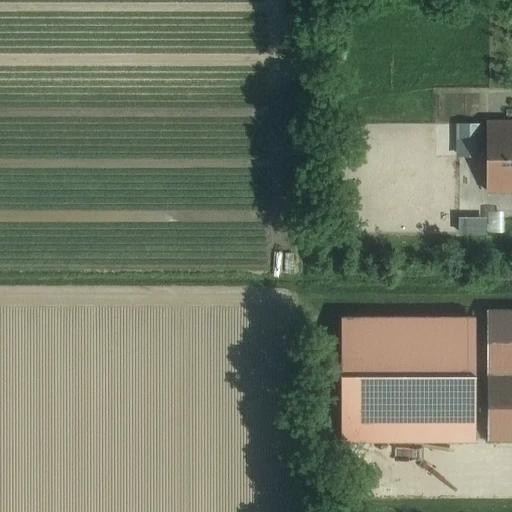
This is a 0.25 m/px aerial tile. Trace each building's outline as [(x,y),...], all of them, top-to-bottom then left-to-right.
[(487,191),(511,191),(511,120),(487,120),(487,191)] [(505,201),(481,202),(482,214),(506,213),(505,201)] [(511,308),(487,309),(487,372),(511,372),(511,308)] [(341,440),(475,439),(475,319),(341,319),(341,440)] [(511,372),(487,372),(487,439),(511,439),(511,372)]
